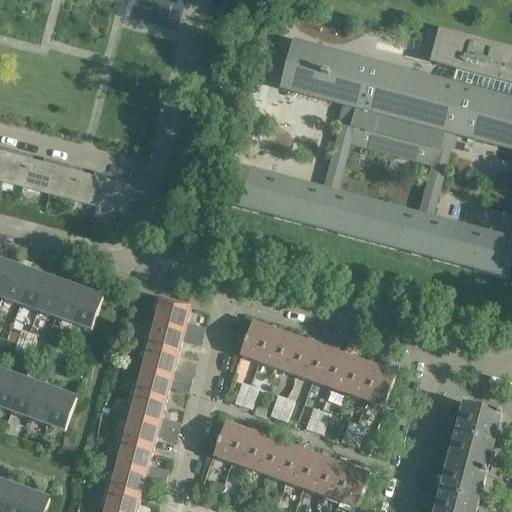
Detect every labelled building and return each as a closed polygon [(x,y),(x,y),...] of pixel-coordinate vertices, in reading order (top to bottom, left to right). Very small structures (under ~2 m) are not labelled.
[(240,173),(231,207),(507,280),(511,259),(511,244),(431,224),(435,212),(455,137),(511,151),(511,50),(445,32),(435,67),(457,73),(453,88),(296,46),(284,91),(347,108),(324,195),(240,173)] [(0,181),(24,188),(31,162),(15,157),(16,152),(7,149),(0,175),(0,181)] [(49,194),(57,163),(48,160),(47,166),(31,162),(24,188),(49,194)] [(74,201),(81,175),(65,171),(67,165),(57,163),(49,194),(74,201)] [(100,208),(108,176),(98,174),(97,179),(81,175),(74,201),(100,208)] [(126,214),(133,189),(116,184),(117,179),(108,176),(100,208),(126,214)] [(511,214),(506,213),(503,229),(511,230),(511,214)] [(0,299),(2,300),(14,268),(0,263),(0,299)] [(20,307),(32,275),(14,268),(2,300),(20,307)] [(38,313),(49,281),(32,275),(20,307),(38,313)] [(56,320),(67,288),(49,281),(38,313),(56,320)] [(74,326),(85,294),(67,288),(56,320),(74,326)] [(92,333),(103,301),(85,294),(74,326),(92,333)] [(185,334),(191,310),(161,302),(155,326),(185,334)] [(179,358),(185,334),(155,326),(149,350),(179,358)] [(260,365),(271,333),(253,327),(241,358),(260,365)] [(204,340),(206,331),(193,328),(191,336),(204,340)] [(27,345),(30,335),(22,332),(18,342),(27,345)] [(277,371),(289,340),(271,333),(260,365),(277,371)] [(35,348),(38,338),(30,335),(27,345),(35,348)] [(202,348),(204,340),(191,336),(189,345),(202,348)] [(295,378),(307,346),(289,340),(277,371),(295,378)] [(23,356),(27,345),(18,342),(15,353),(23,356)] [(31,359),(35,348),(27,345),(23,356),(31,359)] [(62,358),(66,348),(58,345),(54,355),(62,358)] [(313,384),(324,353),(307,346),(295,378),(313,384)] [(70,361),(74,350),(66,348),(62,358),(70,361)] [(172,382),(179,358),(149,350),(142,374),(172,382)] [(331,391),(342,359),(324,353),(313,384),(331,391)] [(58,369),(62,358),(54,355),(50,366),(58,369)] [(66,372),(70,361),(62,358),(58,369),(66,372)] [(349,397),(360,365),(342,359),(331,391),(349,397)] [(366,404),(378,372),(360,365),(349,397),(366,404)] [(385,410),(396,378),(378,372),(366,404),(385,410)] [(166,406),(172,382),(142,374),(136,398),(166,406)] [(192,387),(194,379),(181,375),(179,384),(192,387)] [(0,409),(11,414),(23,382),(5,376),(0,389),(0,409)] [(29,420),(40,388),(23,382),(11,414),(29,420)] [(190,396),(192,387),(179,384),(176,392),(190,396)] [(248,399),(251,388),(243,385),(239,396),(248,399)] [(47,427),(58,395),(40,388),(29,420),(47,427)] [(256,402),(260,391),(251,388),(248,399),(256,402)] [(65,434),(77,402),(58,395),(47,427),(65,434)] [(244,409),(248,399),(239,396),(235,406),(244,409)] [(160,430),(166,406),(136,398),(130,422),(160,430)] [(283,411),(287,401),(278,398),(274,408),(283,411)] [(252,412),(255,404),(256,402),(248,399),(244,409),(252,412)] [(292,414),(295,404),(287,401),(283,411),(292,414)] [(498,435),(503,418),(497,416),(498,414),(490,412),(490,414),(464,407),(456,437),(495,447),(496,441),(498,441),(500,435),(498,435)] [(279,422),(283,411),(274,408),(271,419),(279,422)] [(319,424),(322,414),(314,410),(310,421),(319,424)] [(288,425),(291,416),(292,414),(283,411),(279,422),(288,425)] [(327,427),(331,417),(322,414),(319,424),(327,427)] [(451,431),(453,418),(439,414),(435,427),(451,431)] [(315,435),(319,424),(310,421),(306,432),(315,435)] [(154,454),(160,430),(130,422),(123,446),(154,454)] [(179,435),(181,426),(168,423),(166,431),(179,435)] [(354,437),(358,426),(349,423),(346,434),(354,437)] [(323,438),(327,429),(327,427),(319,424),(315,435),(323,438)] [(363,440),(366,429),(358,426),(354,437),(363,440)] [(233,465),(244,434),(226,427),(215,459),(233,465)] [(177,443),(179,435),(166,431),(164,440),(177,443)] [(251,472),(262,440),(244,434),(233,465),(251,472)] [(350,447),(354,437),(346,434),(342,444),(350,447)] [(444,452),(448,440),(433,435),(430,449),(444,452)] [(359,451),(362,442),(363,440),(354,437),(350,447),(359,451)] [(493,460),(495,454),(493,454),(495,447),(456,437),(448,466),(487,476),(491,460),(493,460)] [(268,478),(280,446),(262,440),(251,472),(268,478)] [(147,477),(154,454),(123,446),(117,469),(147,477)] [(286,485),(298,453),(280,446),(268,478),(286,485)] [(304,491),(316,459),(298,453),(286,485),(304,491)] [(322,498),(333,466),(316,459),(304,491),(322,498)] [(340,504),(351,472),(333,466),(322,498),(340,504)] [(483,493),(487,476),(448,466),(441,495),(479,505),(481,499),(483,499),(484,493),(483,493)] [(141,501),(147,477),(117,469),(111,493),(141,501)] [(166,482),(168,474),(156,471),(153,479),(166,482)] [(358,511),(370,479),(351,472),(340,504),(358,511)] [(435,489),(438,476),(424,472),(419,485),(435,489)] [(164,491),(166,482),(153,479),(151,487),(164,491)] [(0,511),(5,511),(14,489),(0,484),(0,511)] [(25,511),(32,496),(14,489),(5,511),(25,511)] [(138,511),(141,501),(111,493),(105,511),(138,511)] [(429,510),(433,498),(418,494),(415,507),(429,510)] [(478,511),(479,505),(441,495),(436,511),(478,511)] [(46,511),(50,502),(32,496),(25,511),(46,511)]
